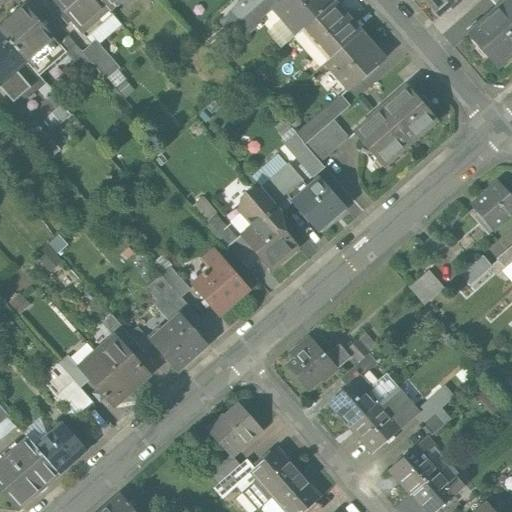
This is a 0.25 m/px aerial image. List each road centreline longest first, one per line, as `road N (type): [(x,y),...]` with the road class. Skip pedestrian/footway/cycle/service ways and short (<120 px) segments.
road 1 (residential): [(252,360),(508,133)]
road 2 (residential): [(71,511),(252,360)]
road 3 (residential): [(383,511),(252,360)]
road 4 (residential): [(397,0),(508,133)]
